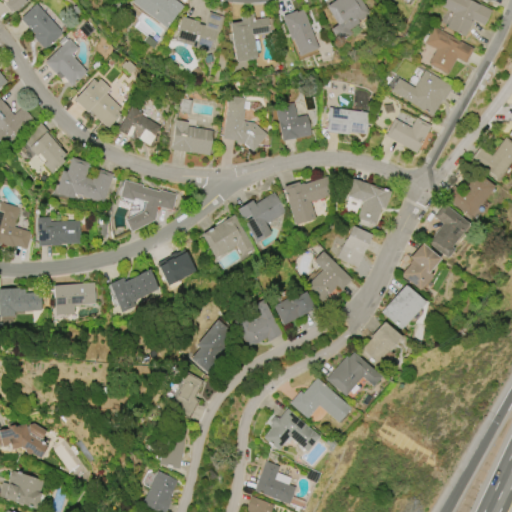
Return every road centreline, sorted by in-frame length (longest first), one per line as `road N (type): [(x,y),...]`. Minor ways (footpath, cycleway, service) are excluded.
road 1 (residential): [(0,34),(48,106),(128,162),(225,178),(306,159),(346,160),(423,189)]
road 2 (residential): [(377,280),(338,317),(251,366),(217,398),(180,511)]
road 3 (residential): [(229,511),(251,405),(347,335),(377,280)]
road 4 (residential): [(233,177),(181,224),(131,251),(61,268),(0,269)]
road 5 (residential): [(511,0),(427,166),(423,189)]
road 6 (residential): [(423,189),(511,81)]
